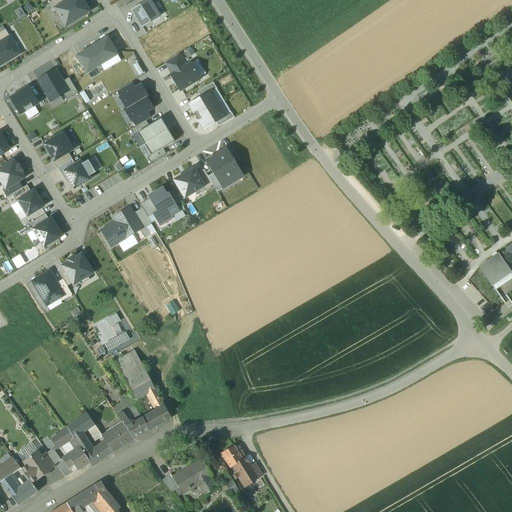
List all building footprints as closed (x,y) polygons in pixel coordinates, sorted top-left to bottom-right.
[(70,0),(54,0),(52,1),(48,4),(53,11),(56,9),(70,0)] [(89,12),(81,0),(70,0),(56,9),(66,26),(89,12)] [(142,5),(132,11),(142,28),(160,18),(149,1),(142,5)] [(0,33),(0,43),(9,38),(5,31),(0,33)] [(0,66),(20,54),(9,38),(0,43),(0,66)] [(91,49),(100,65),(117,55),(107,39),(91,49)] [(100,65),(91,49),(77,57),(87,73),(100,65)] [(172,75),(186,67),(179,55),(165,63),(172,75)] [(191,64),(172,75),(171,75),(180,91),(182,90),(200,79),(191,64)] [(69,91),(63,82),(57,70),(39,81),(52,102),(64,94),(69,91)] [(69,91),(64,94),(67,100),(78,93),(69,78),(63,82),(69,91)] [(198,91),(202,97),(214,90),(218,88),(214,82),(198,91)] [(121,98),(136,89),(133,83),(117,92),(121,98)] [(121,98),(127,109),(146,98),(148,97),(142,86),(136,89),(121,98)] [(16,96),(11,99),(20,114),(21,114),(26,111),(26,112),(33,108),(32,107),(37,104),(38,103),(28,88),(22,92),(21,91),(16,95),(16,96)] [(202,97),(190,104),(197,117),(221,103),(214,90),(202,97)] [(153,109),(146,98),(127,109),(125,110),(132,122),(147,113),(153,109)] [(221,103),(197,117),(205,129),(217,122),(228,116),(221,103)] [(151,118),(147,113),(132,122),(136,127),(146,121),(151,118)] [(228,116),(217,122),(220,127),(236,118),(233,113),(228,116)] [(149,126),(137,134),(144,145),(168,131),(161,119),(149,126)] [(134,136),(137,134),(149,126),(146,121),(136,127),(131,130),(134,136)] [(175,142),(168,131),(144,145),(151,157),(163,150),(175,142)] [(66,132),(45,145),(54,161),(68,153),(72,150),(67,142),(71,140),(66,132)] [(0,155),(9,150),(0,135),(0,155)] [(234,149),(228,153),(234,163),(240,159),(234,149)] [(166,155),(163,150),(151,157),(148,159),(151,164),(166,155)] [(227,150),(207,162),(214,174),(223,189),(243,176),(234,163),(228,153),(228,151),(227,150)] [(72,160),(68,153),(54,161),(53,162),(57,169),(72,160)] [(0,167),(0,184),(4,191),(19,183),(25,179),(22,174),(24,173),(19,165),(17,166),(13,160),(0,167)] [(64,172),(75,165),(72,160),(57,169),(67,186),(71,183),(64,172)] [(75,165),(64,172),(71,183),(74,189),(90,179),(89,177),(95,173),(88,161),(81,165),(80,162),(75,165)] [(193,169),(175,181),(185,198),(204,187),(196,175),(193,169)] [(204,170),(196,175),(204,187),(206,190),(213,185),(208,177),(204,170)] [(217,192),(223,189),(214,174),(208,177),(213,185),(217,192)] [(8,197),(11,195),(22,189),(19,183),(4,191),(8,197)] [(11,195),(16,202),(18,201),(31,193),(27,186),(22,189),(11,195)] [(162,188),(149,196),(150,199),(156,209),(152,212),(154,215),(160,226),(173,218),(172,216),(179,212),(176,206),(181,203),(174,191),(167,195),(162,188)] [(31,193),(18,201),(28,217),(43,207),(34,191),(31,193)] [(154,215),(152,212),(156,209),(150,199),(140,205),(142,209),(148,219),(154,215)] [(139,231),(142,229),(134,215),(130,208),(114,218),(116,222),(101,231),(111,248),(139,231)] [(142,209),(134,215),(142,229),(139,231),(144,237),(150,234),(146,227),(151,224),(148,219),(142,209)] [(30,224),(34,230),(49,221),(46,215),(30,224)] [(49,221),(34,230),(44,247),(61,237),(51,220),(49,221)] [(497,255),(496,253),(492,256),(493,258),(479,267),(492,286),(511,273),(507,268),(501,259),(498,254),(497,255)] [(511,256),(509,253),(501,259),(507,268),(511,264),(511,256)] [(20,255),(13,260),(18,268),(26,262),(20,255)] [(63,267),(63,268),(72,283),(74,285),(79,282),(81,286),(90,280),(88,276),(93,273),(81,255),(74,259),(73,258),(68,261),(69,263),(63,267)] [(67,287),(72,283),(63,268),(58,271),(63,280),(67,287)] [(50,273),(33,282),(47,306),(58,299),(64,296),(57,284),(50,273)] [(72,295),(63,280),(57,284),(64,296),(58,299),(61,301),(72,295)] [(116,315),(107,320),(110,326),(120,321),(116,315)] [(125,333),(116,339),(119,345),(129,339),(125,333)] [(109,351),(119,345),(116,339),(105,344),(109,351)] [(135,351),(115,361),(123,376),(142,365),(135,351)] [(142,365),(123,376),(127,383),(131,391),(150,380),(142,365)] [(150,380),(131,391),(135,400),(147,393),(155,389),(150,380)] [(127,383),(123,385),(127,393),(131,391),(127,383)] [(155,389),(147,393),(155,407),(163,404),(155,389)] [(157,411),(143,418),(149,431),(171,419),(163,404),(155,407),(157,411)] [(134,408),(133,406),(129,409),(134,415),(137,413),(134,408)] [(130,423),(123,412),(120,414),(118,415),(123,424),(125,426),(130,423)] [(88,415),(67,428),(74,438),(79,446),(86,442),(81,433),(94,425),(88,415)] [(142,419),(136,423),(134,420),(130,423),(125,426),(134,439),(149,431),(143,418),(142,419)] [(123,424),(107,434),(103,437),(106,443),(112,453),(134,439),(125,426),(123,424)] [(66,430),(50,440),(56,450),(69,442),(74,438),(67,428),(66,430)] [(79,446),(74,438),(69,442),(75,451),(80,448),(79,446)] [(86,442),(79,446),(80,448),(90,463),(92,467),(112,453),(106,443),(93,451),(86,442)] [(234,445),(221,453),(230,468),(238,463),(245,458),(243,454),(240,449),(237,451),(234,445)] [(75,451),(67,456),(73,464),(78,470),(90,463),(80,448),(75,451)] [(60,462),(52,451),(47,455),(55,465),(60,462)] [(39,454),(38,452),(32,457),(31,456),(30,457),(30,458),(24,462),(25,464),(27,466),(36,479),(36,480),(51,470),(50,469),(41,456),(39,454)] [(47,455),(46,453),(41,456),(50,469),(55,466),(55,465),(47,455)] [(73,464),(67,456),(61,460),(67,468),(73,464)] [(19,491),(9,477),(13,474),(20,469),(21,468),(13,458),(0,468),(0,478),(2,481),(0,482),(18,506),(38,492),(31,483),(31,482),(30,483),(24,487),(19,491)] [(245,458),(238,463),(240,468),(236,470),(241,477),(239,478),(245,488),(252,483),(251,482),(258,477),(250,465),(245,458)] [(173,478),(172,479),(178,488),(182,494),(189,490),(190,491),(192,490),(191,489),(202,482),(208,493),(217,488),(210,477),(212,476),(202,459),(194,464),(194,465),(173,478)] [(262,474),(255,462),(250,465),(258,477),(262,474)] [(27,466),(22,470),(31,482),(31,483),(36,480),(36,479),(27,466)] [(18,481),(13,474),(9,477),(19,491),(24,487),(19,481),(18,481)] [(170,475),(162,480),(171,493),(178,488),(172,479),(173,478),(170,475)] [(106,491),(101,482),(95,485),(101,494),(106,491)] [(95,485),(88,489),(93,497),(95,499),(104,511),(105,511),(116,511),(120,509),(106,491),(101,494),(95,485)] [(67,503),(66,503),(72,511),(81,511),(80,508),(95,499),(93,497),(88,489),(67,503)] [(67,503),(52,511),(72,511),(66,503),(67,503)]
